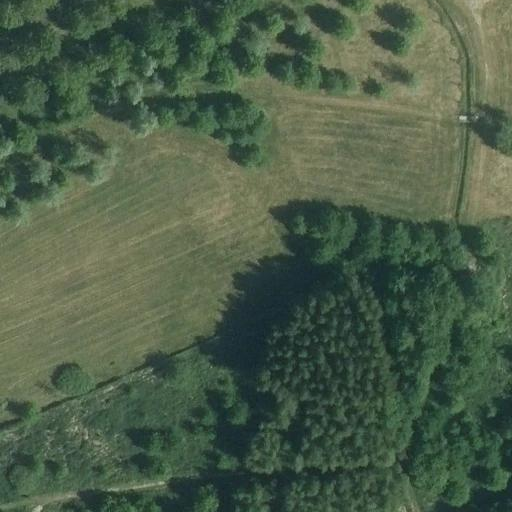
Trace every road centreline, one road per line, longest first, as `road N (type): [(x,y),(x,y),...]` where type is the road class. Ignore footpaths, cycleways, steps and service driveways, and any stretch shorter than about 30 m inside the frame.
road 1 (track): [(414,511),(403,457),(458,285),(486,125),(482,41),(459,0)]
road 2 (track): [(0,73),(151,0)]
